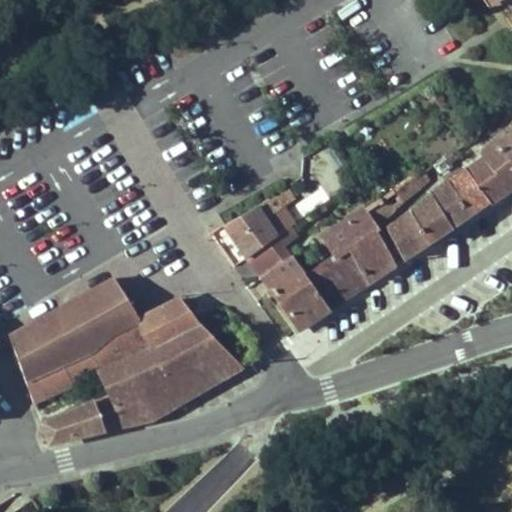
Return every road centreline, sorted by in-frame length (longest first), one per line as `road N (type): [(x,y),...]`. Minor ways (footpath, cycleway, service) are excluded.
road 1 (residential): [(120,113),(204,253),(251,310),(297,397)]
road 2 (residential): [(41,464),(297,397)]
road 3 (residential): [(297,397),(511,330)]
road 4 (residential): [(312,0),(120,113)]
road 5 (residential): [(120,113),(0,180)]
road 6 (residential): [(41,464),(0,339)]
